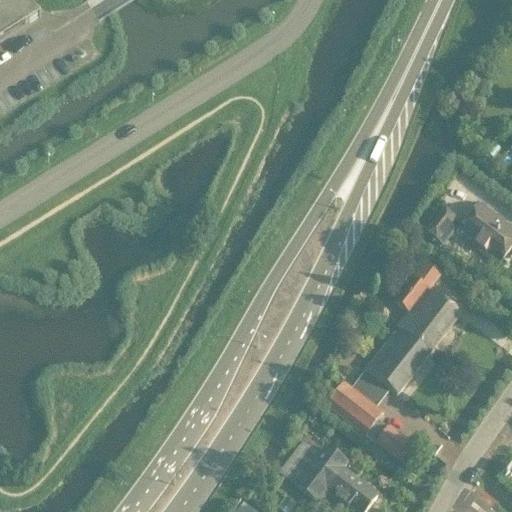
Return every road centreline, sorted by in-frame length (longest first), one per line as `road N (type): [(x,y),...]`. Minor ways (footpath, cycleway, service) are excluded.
road 1 (primary): [(405,73),(184,438),(130,511)]
road 2 (primary): [(176,511),(289,339),(405,73)]
road 3 (tertiary): [(311,0),(259,54),(0,216)]
road 4 (residential): [(0,78),(119,0)]
road 5 (unclassified): [(438,511),(511,394)]
